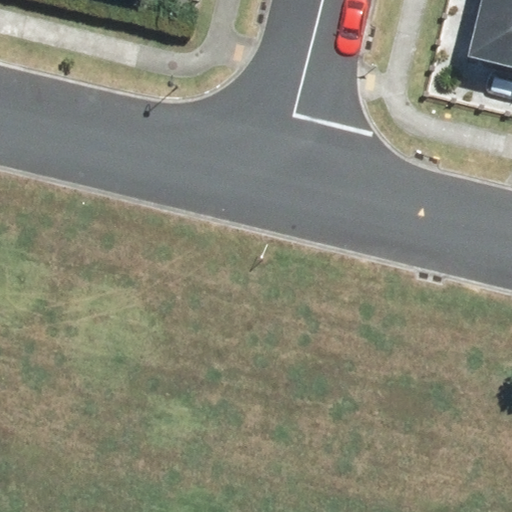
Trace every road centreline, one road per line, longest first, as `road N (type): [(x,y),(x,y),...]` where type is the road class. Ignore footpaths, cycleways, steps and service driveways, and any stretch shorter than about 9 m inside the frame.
road 1 (residential): [(276,176),(0,109)]
road 2 (residential): [(511,232),(276,176)]
road 3 (residential): [(276,176),(319,0)]
